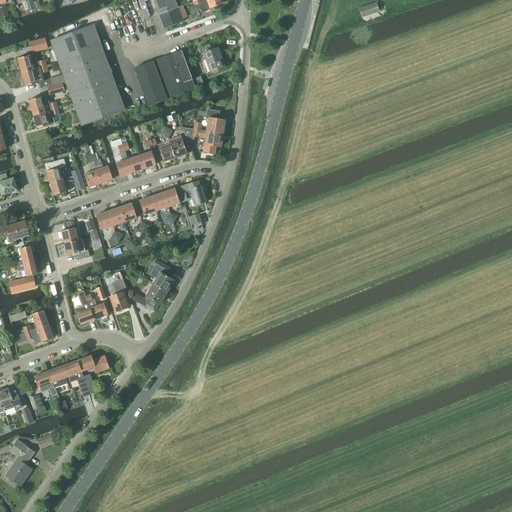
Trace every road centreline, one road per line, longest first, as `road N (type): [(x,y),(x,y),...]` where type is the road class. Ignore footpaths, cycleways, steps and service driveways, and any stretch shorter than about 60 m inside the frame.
road 1 (secondary): [(63,511),(170,359),(230,253),(304,0)]
road 2 (residential): [(136,357),(193,270),(229,175)]
road 3 (residential): [(38,219),(194,167),(229,175)]
road 4 (residential): [(25,511),(136,357)]
road 5 (residential): [(229,175),(244,18)]
road 6 (residential): [(117,61),(244,18)]
road 7 (residential): [(71,344),(38,219)]
road 8 (residential): [(34,205),(0,87)]
